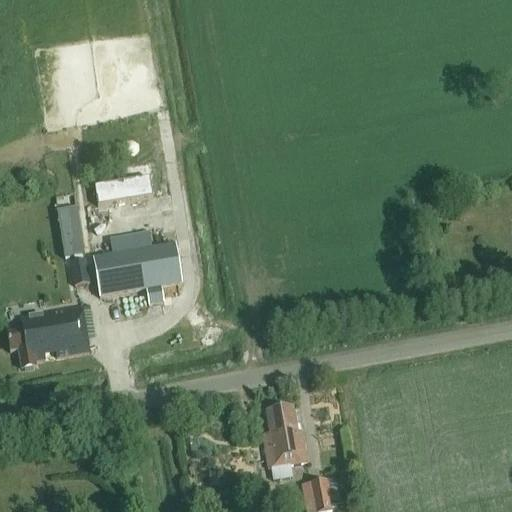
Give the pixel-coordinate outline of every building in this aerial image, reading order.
[(150,180),(95,189),(98,208),(154,200),(150,180)] [(77,212),(57,214),(64,262),(84,259),(77,212)] [(160,289),(181,286),(175,248),(92,261),(98,300),(144,293),(147,308),(163,305),(160,289)] [(72,289),(89,287),(85,262),(69,264),(72,289)] [(20,331),(6,333),(10,356),(18,354),(21,373),(36,371),(35,364),(89,355),(89,354),(81,310),(18,319),(20,331)] [(262,439),(269,472),(306,464),(300,435),(296,436),(291,410),(265,415),(270,437),(262,439)] [(342,505),(337,481),(303,487),(307,511),(331,511),(331,507),(342,505)]
